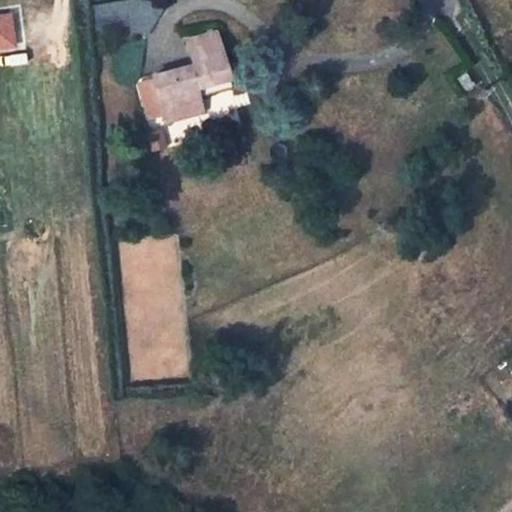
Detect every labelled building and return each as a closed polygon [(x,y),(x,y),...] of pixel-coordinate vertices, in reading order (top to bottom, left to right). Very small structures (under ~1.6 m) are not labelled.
[(153,0),(125,0),(98,6),(105,35),(159,24),(153,0)] [(0,46),(11,46),(7,16),(0,16),(0,46)] [(166,121),(202,111),(198,95),(229,86),(215,33),(186,41),(192,65),(152,76),(154,81),(163,113),(166,121)] [(469,74),(460,79),(464,86),(473,81),(469,74)] [(163,113),(154,81),(140,85),(149,117),(163,113)]
